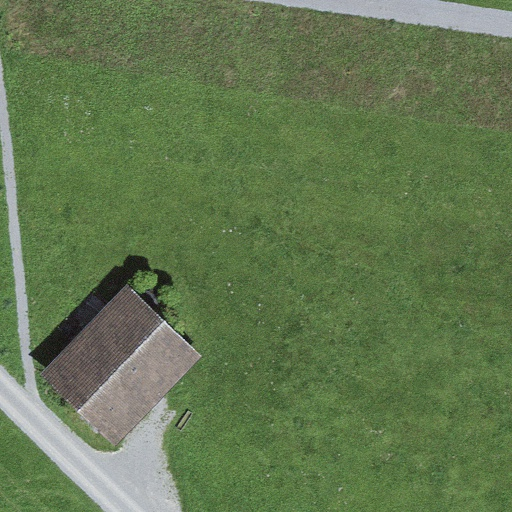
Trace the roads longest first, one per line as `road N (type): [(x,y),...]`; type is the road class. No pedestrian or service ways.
road 1 (track): [(127,511),(0,386)]
road 2 (track): [(338,0),(511,25)]
